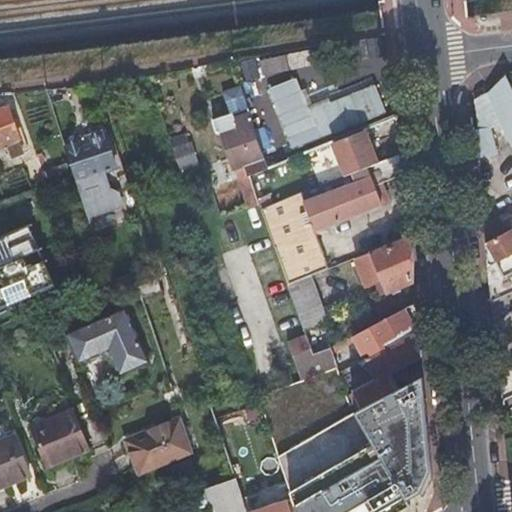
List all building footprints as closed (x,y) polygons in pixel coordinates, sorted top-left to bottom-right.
[(503,124),(511,144),(511,88),(506,76),(486,88),(503,124)] [(491,129),(503,124),(486,88),(478,101),(480,131),(491,129)] [(223,94),(230,117),(212,122),(215,134),(219,133),(233,170),(236,169),(249,208),(259,205),(250,177),(268,170),(260,148),(250,117),(242,89),(223,94)] [(260,148),(268,170),(304,155),(304,154),(364,130),(364,132),(396,119),(393,91),(276,141),(263,146),(260,148)] [(263,146),(276,141),(265,105),(252,109),(263,146)] [(7,108),(0,110),(0,147),(5,146),(9,154),(22,149),(7,108)] [(478,159),(494,157),(491,129),(480,131),(476,131),(478,159)] [(332,145),(345,175),(367,167),(377,163),(364,132),(332,145)] [(116,169),(105,135),(65,147),(87,217),(87,218),(122,207),(117,194),(109,196),(101,174),(116,169)] [(22,149),(9,154),(11,159),(24,154),(22,149)] [(381,184),(402,175),(400,155),(377,163),(367,167),(374,187),(381,184)] [(47,198),(74,189),(67,165),(47,172),(50,181),(42,184),(47,198)] [(187,189),(201,184),(194,165),(180,170),(187,189)] [(269,206),(261,210),(263,217),(273,246),(283,274),(287,285),(312,276),(328,269),(314,232),(315,231),(388,203),(381,184),(374,187),(367,167),(345,175),(349,186),(322,196),(318,186),(305,190),(296,194),(287,198),(279,201),(269,206)] [(217,207),(240,203),(237,185),(214,189),(217,207)] [(0,310),(55,287),(44,261),(29,267),(24,257),(40,250),(29,225),(0,236),(0,310)] [(485,244),(491,302),(511,290),(511,231),(511,230),(485,244)] [(380,297),(412,283),(408,237),(371,252),(374,261),(359,267),(367,288),(375,285),(380,297)] [(312,276),(287,285),(299,321),(303,331),(327,322),(312,276)] [(137,287),(142,300),(161,292),(157,280),(137,287)] [(415,304),(352,337),(360,353),(417,325),(415,304)] [(119,373),(147,362),(123,311),(66,335),(79,362),(109,350),(119,373)] [(148,319),(160,354),(179,347),(168,313),(148,319)] [(377,382),(421,360),(418,332),(365,360),(377,382)] [(311,353),(305,336),(285,344),(299,382),(336,368),(330,349),(329,347),(311,353)] [(424,398),(422,377),(352,414),(346,398),(338,374),(336,368),(299,382),(256,397),(259,404),(291,501),(294,511),(401,511),(410,507),(405,497),(418,489),(423,499),(433,480),(424,398)] [(47,466),(87,450),(71,412),(31,429),(47,466)] [(141,477),(193,456),(181,419),(126,443),(141,477)] [(0,487),(29,475),(13,438),(0,442),(0,487)] [(211,511),(245,511),(235,479),(205,489),(210,506),(209,506),(211,511)] [(186,511),(191,511),(209,506),(200,480),(179,487),(186,511)] [(294,511),(291,501),(258,511),(294,511)]
